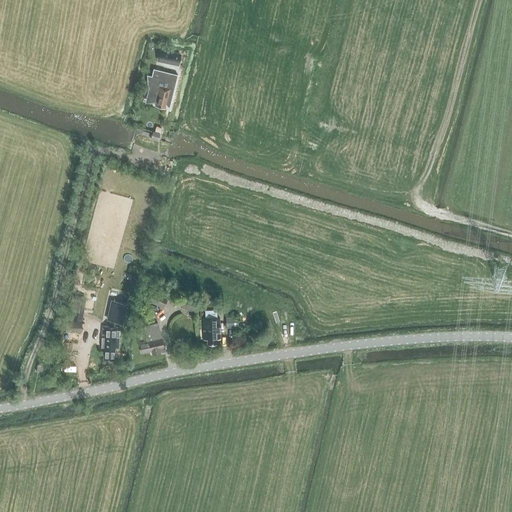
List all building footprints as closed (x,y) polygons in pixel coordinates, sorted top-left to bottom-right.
[(180,54),(165,51),(163,62),(178,65),(180,54)] [(167,105),(171,89),(157,86),(153,102),(156,102),(155,106),(164,108),(165,105),(167,105)] [(154,132),(152,131),(150,139),(158,141),(160,134),(154,132)] [(148,290),(144,300),(163,308),(167,298),(148,290)] [(180,308),(195,313),(199,303),(183,298),(180,308)] [(118,348),(119,327),(117,327),(118,323),(128,325),(132,305),(111,300),(106,320),(110,321),(109,326),(102,326),(101,351),(104,351),(104,360),(115,360),(115,348),(118,348)] [(212,319),(211,313),(205,313),(205,319),(201,319),(202,341),(206,341),(206,346),(216,346),(215,341),(219,341),(218,319),(212,319)] [(247,327),(246,322),(238,323),(238,316),(225,316),(226,328),(247,327)] [(81,322),(65,322),(65,333),(81,332),(81,322)] [(163,352),(158,328),(157,323),(144,326),(145,334),(138,336),(142,354),(151,352),(151,355),(160,354),(159,353),(163,352)]
